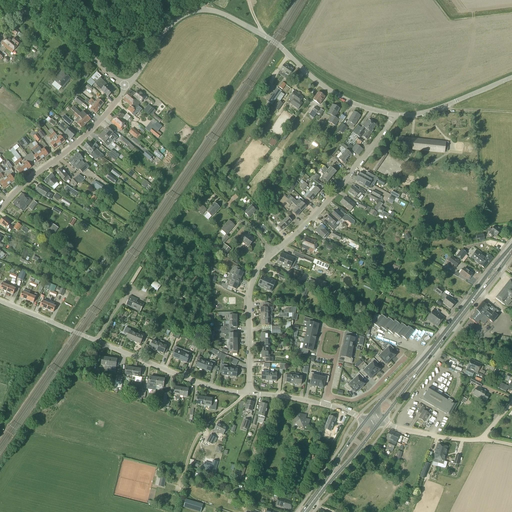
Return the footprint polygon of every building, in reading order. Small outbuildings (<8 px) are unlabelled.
[(11,32),(16,36),(19,32),(14,28),(11,32)] [(1,44),(6,48),(6,49),(12,53),(21,43),(15,38),(14,39),(9,36),(1,44)] [(57,55),(62,59),(67,52),(62,49),(57,55)] [(278,73),(282,76),(283,73),(288,77),(293,70),(284,64),(278,73)] [(54,80),(62,88),(70,79),(62,71),(54,80)] [(92,76),(95,78),(97,80),(111,94),(113,91),(107,84),(106,85),(104,83),(105,83),(103,80),(103,81),(100,78),(101,76),(97,72),(92,76)] [(111,94),(97,80),(95,78),(93,81),(95,83),(94,83),(108,97),(111,94)] [(129,98),(138,106),(140,103),(141,103),(144,100),(145,100),(147,99),(146,97),(137,90),(134,94),(130,90),(126,94),(130,97),(129,98)] [(302,104),(299,102),(303,97),(294,91),(289,98),(292,101),(290,104),(298,110),(302,104)] [(312,100),(319,105),(325,97),(318,92),(312,100)] [(126,94),(123,99),(131,106),(131,107),(130,106),(127,110),(132,114),(134,116),(137,112),(135,110),(138,106),(129,98),(130,97),(126,94)] [(277,97),(273,94),(268,102),(272,105),(277,97)] [(89,101),(99,108),(103,103),(98,99),(95,103),(91,99),(89,101)] [(99,108),(89,101),(88,103),(91,105),(93,106),(90,109),(96,114),(99,108)] [(274,108),(278,111),(283,104),(279,102),(274,108)] [(328,122),(335,126),(338,121),(338,120),(335,118),(340,109),(332,105),(327,114),(331,116),(328,122)] [(91,119),(86,115),(83,112),(81,114),(73,106),(74,107),(71,109),(75,113),(77,115),(86,124),(91,119)] [(147,113),(159,123),(161,120),(153,114),(155,111),(151,108),(147,113)] [(123,118),(127,121),(130,118),(126,114),(125,116),(120,112),(117,116),(118,118),(119,118),(120,119),(120,118),(121,120),(123,118)] [(351,127),(352,124),(354,125),(360,116),(353,112),(348,122),(346,124),(351,127)] [(86,124),(77,115),(75,113),(74,115),(76,117),(77,118),(74,121),(77,123),(77,124),(82,128),(86,124)] [(72,122),(64,115),(62,119),(69,125),(72,122)] [(118,118),(117,116),(111,123),(120,130),(127,121),(123,118),(121,120),(120,118),(120,119),(119,118),(118,118)] [(364,132),(365,132),(367,130),(366,130),(369,125),(369,126),(371,123),(368,120),(366,124),(364,124),(363,126),(363,127),(362,126),(361,128),(358,126),(351,135),(354,137),(356,135),(359,138),(364,132)] [(70,128),(63,122),(59,127),(66,133),(65,133),(71,139),(76,134),(70,128)] [(367,130),(365,132),(365,133),(362,137),(366,140),(371,133),(370,133),(371,132),(372,132),(373,131),(372,130),(376,126),(371,123),(369,126),(369,125),(366,130),(367,130)] [(338,130),(342,133),(346,127),(342,124),(338,130)] [(107,128),(103,133),(109,139),(112,141),(116,136),(113,134),(107,128)] [(129,133),(138,140),(141,136),(133,129),(129,133)] [(150,132),(158,138),(161,135),(153,129),(150,132)] [(112,141),(109,139),(103,133),(98,138),(107,146),(112,141)] [(53,137),(55,140),(60,146),(65,142),(60,136),(60,137),(59,136),(58,137),(56,134),(56,135),(53,137)] [(408,147),(412,147),(412,150),(445,153),(445,151),(448,151),(448,148),(448,144),(448,142),(448,141),(445,141),(413,138),(411,138),(399,136),(398,146),(408,147)] [(121,140),(128,146),(130,144),(123,138),(121,140)] [(132,140),(139,146),(141,144),(134,138),(132,140)] [(60,146),(55,140),(50,144),(54,149),(60,146)] [(96,154),(99,156),(102,158),(104,157),(97,149),(99,147),(96,143),(93,146),(90,142),(87,145),(96,154)] [(351,150),(358,155),(363,149),(358,146),(356,144),(351,150)] [(96,154),(87,145),(84,148),(87,152),(87,153),(89,155),(95,160),(99,156),(96,154)] [(38,153),(43,158),(48,154),(44,149),(42,150),(39,147),(36,149),(38,153)] [(18,161),(20,159),(21,158),(15,151),(13,148),(10,151),(18,161)] [(43,158),(38,153),(36,149),(33,152),(35,155),(33,157),(38,162),(43,158)] [(110,152),(117,158),(119,156),(112,150),(110,152)] [(342,155),(347,159),(351,154),(346,150),(342,155)] [(143,155),(151,162),(154,158),(146,151),(143,155)] [(153,154),(158,159),(159,158),(160,160),(163,157),(156,151),(153,154)] [(87,168),(88,169),(89,168),(86,163),(85,164),(82,161),(83,160),(77,154),(73,158),(81,167),(84,165),(87,168)] [(338,159),(339,160),(343,163),(345,161),(347,159),(342,155),(338,159)] [(81,167),(73,158),(68,162),(74,168),(75,167),(78,171),(79,170),(83,174),(88,169),(87,168),(84,165),(81,167)] [(22,166),(26,171),(31,167),(27,162),(22,166)] [(26,171),(22,166),(17,170),(21,175),(26,171)] [(322,169),(323,170),(326,173),(331,177),(336,172),(330,168),(328,170),(324,167),(322,169)] [(56,172),(63,180),(65,181),(69,178),(67,176),(68,176),(61,168),(60,169),(56,172)] [(111,172),(118,178),(121,175),(113,169),(111,172)] [(326,173),(323,170),(323,171),(321,172),(324,175),(321,179),(326,183),(327,182),(331,177),(326,173)] [(357,177),(370,184),(372,180),(359,173),(357,177)] [(44,181),(47,184),(51,188),(57,182),(53,178),(54,177),(51,174),(44,181)] [(109,174),(106,177),(115,183),(117,180),(109,174)] [(311,179),(318,185),(322,188),(324,186),(321,183),(316,180),(319,177),(315,174),(311,179)] [(5,179),(9,184),(14,180),(10,175),(5,179)] [(370,184),(357,177),(355,181),(368,188),(370,189),(371,188),(372,186),(372,185),(370,184)] [(9,184),(5,179),(0,182),(4,188),(9,184)] [(96,183),(93,188),(108,199),(112,193),(96,183)] [(35,191),(49,199),(51,194),(48,192),(49,191),(39,185),(35,191)] [(65,190),(76,197),(78,193),(67,186),(65,190)] [(311,192),(315,196),(320,191),(315,187),(311,192)] [(348,192),(355,198),(355,197),(358,199),(364,192),(359,188),(357,191),(353,187),(348,192)] [(235,194),(239,198),(245,193),(240,188),(235,194)] [(371,194),(381,199),(381,200),(382,197),(380,196),(381,195),(373,191),(371,194)] [(315,196),(311,192),(306,198),(310,202),(315,196)] [(13,203),(23,211),(31,201),(22,194),(18,199),(17,198),(13,203)] [(381,199),(371,194),(370,198),(375,201),(374,202),(377,204),(381,199)] [(340,203),(350,211),(355,205),(345,197),(340,203)] [(29,208),(32,211),(37,204),(34,201),(29,208)] [(297,208),(301,212),(306,206),(302,202),(297,208)] [(374,209),(377,211),(382,204),(380,202),(374,209)] [(206,212),(211,216),(214,213),(214,214),(219,208),(214,203),(209,209),(206,212)] [(197,210),(202,215),(206,210),(202,205),(197,210)] [(244,213),(249,217),(256,211),(251,206),(244,213)] [(301,212),(297,208),(292,213),(296,217),(301,212)] [(335,210),(331,215),(337,221),(338,222),(341,224),(344,221),(347,221),(350,224),(351,224),(352,224),(353,224),(354,222),(354,221),(353,220),(353,221),(347,215),(346,215),(342,212),(340,214),(338,213),(335,210)] [(337,221),(331,215),(330,214),(326,219),(330,223),(328,226),(333,230),(337,226),(335,224),(337,221)] [(0,222),(0,223),(6,228),(10,222),(4,217),(0,222)] [(282,222),(286,226),(291,221),(288,217),(282,222)] [(221,230),(226,235),(234,225),(229,221),(221,230)] [(286,226),(282,222),(277,227),(281,231),(286,226)] [(48,232),(53,235),(57,228),(53,225),(48,232)] [(315,231),(322,238),(325,235),(326,235),(328,233),(320,226),(315,231)] [(487,231),(489,233),(489,234),(492,236),(493,234),(496,236),(500,231),(499,231),(500,229),(497,228),(496,229),(494,227),(492,230),(489,228),(487,231)] [(331,236),(340,241),(342,236),(333,232),(331,236)] [(239,240),(248,247),(254,239),(245,233),(239,240)] [(220,241),(224,244),(229,237),(226,235),(220,241)] [(305,237),(301,248),(309,251),(313,253),(318,241),(315,240),(312,239),(305,237)] [(218,251),(225,256),(230,249),(224,244),(218,251)] [(456,256),(462,260),(467,253),(461,249),(456,256)] [(470,258),(484,269),(492,258),(487,255),(485,258),(483,257),(484,256),(477,250),(470,258)] [(285,261),(294,265),(296,260),(293,259),(294,258),(281,253),(279,259),(285,261)] [(448,261),(456,267),(459,263),(452,257),(448,261)] [(230,274),(241,278),(243,273),(239,271),(240,269),(237,268),(238,266),(226,258),(223,261),(225,267),(229,268),(232,269),(231,271),(230,274)] [(293,268),(294,265),(285,261),(279,259),(277,264),(289,269),(290,267),(293,268)] [(313,264),(316,265),(316,266),(327,270),(329,265),(315,260),(313,264)] [(459,274),(467,280),(472,274),(464,268),(459,274)] [(228,279),(238,284),(241,278),(230,274),(230,273),(228,279)] [(258,286),(271,292),(275,281),(262,276),(258,286)] [(228,279),(225,284),(222,283),(221,286),(227,289),(228,286),(229,286),(236,290),(238,284),(228,279)] [(323,291),(325,287),(320,285),(319,282),(316,281),(313,287),(323,291)] [(511,282),(510,281),(495,299),(502,303),(504,305),(505,304),(508,306),(511,301),(510,300),(511,297),(511,282)] [(0,288),(6,292),(9,286),(2,283),(0,288)] [(9,286),(6,292),(13,294),(15,289),(9,286)] [(300,296),(305,299),(310,288),(305,286),(300,296)] [(20,297),(27,300),(29,295),(22,292),(20,297)] [(181,297),(191,301),(193,297),(184,292),(181,297)] [(29,295),(27,300),(33,303),(36,295),(34,295),(34,296),(29,295)] [(126,305),(140,312),(144,304),(137,300),(137,299),(130,296),(126,305)] [(443,303),(451,309),(455,303),(447,297),(443,303)] [(40,307),(47,309),(49,304),(42,301),(40,307)] [(260,314),(269,314),(272,314),(272,310),(273,310),(273,308),(271,308),(271,305),(264,302),(264,308),(260,308),(260,314)] [(470,318),(477,324),(480,320),(485,324),(488,320),(492,323),(498,316),(497,316),(499,314),(498,313),(499,312),(496,309),(495,310),(488,303),(486,305),(482,302),(476,310),(476,311),(470,318)] [(49,304),(47,309),(53,312),(55,307),(49,304)] [(416,310),(420,313),(421,312),(425,315),(427,312),(419,306),(416,310)] [(430,314),(441,322),(444,318),(434,310),(430,314)] [(233,315),(233,313),(232,313),(222,313),(218,313),(218,316),(222,316),(222,317),(226,317),(226,322),(229,322),(237,321),(237,315),(233,315)] [(401,336),(406,340),(414,331),(408,327),(407,328),(401,324),(400,325),(395,321),(393,322),(388,318),(387,320),(381,315),(380,316),(374,314),(371,322),(380,329),(381,327),(386,332),(387,330),(393,335),(394,333),(400,337),(401,336)] [(441,322),(430,314),(427,319),(437,327),(441,322)] [(317,331),(318,325),(312,324),(313,320),(304,318),(304,322),(308,323),(307,328),(317,331)] [(226,322),(226,327),(226,331),(228,331),(232,331),(232,328),(237,327),(237,321),(229,322),(226,322)] [(126,338),(133,341),(136,334),(130,331),(131,330),(126,328),(124,332),(128,334),(126,338)] [(229,340),(237,340),(237,334),(233,334),(233,331),(232,331),(228,331),(226,331),(222,331),(221,331),(221,334),(224,334),(224,340),(226,340),(227,340),(229,340)] [(136,334),(133,341),(140,344),(141,342),(143,342),(145,338),(136,334)] [(345,337),(344,342),(353,344),(355,339),(356,339),(357,335),(351,334),(350,338),(347,337),(345,337)] [(149,348),(156,351),(159,344),(152,341),(149,348)] [(161,341),(159,344),(156,351),(163,354),(164,352),(166,353),(169,346),(163,344),(164,342),(161,341)] [(206,346),(200,343),(198,349),(204,351),(206,346)] [(307,355),(308,351),(312,352),(313,346),(303,344),(302,349),(300,349),(299,354),(307,355)] [(390,360),(392,359),(393,359),(395,357),(394,356),(395,356),(391,351),(393,349),(389,344),(386,347),(387,348),(382,352),(390,360)] [(217,358),(219,359),(222,353),(211,348),(209,353),(218,356),(217,358)] [(173,358),(179,360),(182,353),(176,350),(173,358)] [(182,353),(179,360),(186,363),(186,362),(189,363),(191,356),(190,356),(191,353),(187,352),(186,354),(182,353)] [(269,352),(261,352),(261,358),(265,358),(265,362),(272,362),(272,358),(269,358),(269,354),(272,354),(272,352),(269,352)] [(352,363),(352,359),(351,359),(352,354),(342,352),(341,357),(345,358),(344,362),(352,363)] [(389,362),(390,360),(382,352),(378,356),(377,355),(377,356),(375,358),(374,358),(379,362),(381,360),(385,365),(386,364),(387,365),(387,364),(389,363),(389,362)] [(196,367),(203,370),(206,362),(202,361),(203,358),(198,356),(195,365),(197,365),(196,367)] [(108,370),(108,366),(110,358),(102,357),(102,358),(100,357),(100,361),(102,362),(101,365),(106,366),(105,370),(108,370)] [(110,358),(108,366),(108,370),(111,371),(112,367),(116,367),(117,359),(110,358)] [(375,375),(377,373),(377,374),(379,372),(380,372),(379,371),(380,370),(376,366),(378,364),(373,359),(371,361),(372,362),(367,366),(375,375)] [(469,364),(479,369),(481,365),(470,360),(469,364)] [(206,362),(203,370),(210,372),(213,365),(214,366),(215,362),(211,361),(210,362),(209,362),(209,363),(206,362)] [(221,375),(229,376),(230,369),(225,368),(226,365),(221,364),(220,370),(222,370),(221,375)] [(477,374),(479,369),(469,364),(466,369),(465,371),(473,375),(474,372),(477,374)] [(230,369),(229,376),(236,377),(238,367),(234,366),(233,369),(230,369)] [(374,377),(373,376),(375,375),(367,366),(363,371),(362,370),(359,372),(364,377),(366,375),(370,379),(371,378),(372,379),(374,377)] [(125,378),(132,379),(133,368),(126,367),(125,375),(125,378)] [(133,368),(132,379),(131,380),(135,380),(135,377),(140,377),(141,369),(133,368)] [(261,380),(269,381),(269,373),(262,372),(261,380)] [(286,383),(293,384),(294,376),(295,373),(291,373),(290,375),(287,375),(285,375),(284,382),(286,383)] [(294,376),(293,384),(301,385),(301,382),(303,382),(304,377),(302,377),(298,376),(299,374),(295,373),(294,376)] [(357,377),(353,381),(361,390),(364,387),(363,386),(365,384),(360,380),(363,378),(358,373),(356,375),(357,377)] [(314,389),(314,388),(316,388),(319,377),(312,376),(313,375),(310,374),(309,374),(308,380),(311,381),(310,387),(311,387),(311,388),(314,389)] [(157,378),(150,377),(149,381),(148,381),(147,389),(153,390),(153,389),(156,389),(156,386),(157,378)] [(316,388),(318,389),(318,390),(319,390),(321,390),(322,389),(323,390),(324,384),(327,384),(328,378),(325,377),(325,379),(319,377),(316,388)] [(157,378),(156,386),(164,387),(165,379),(157,378)] [(470,381),(481,387),(483,384),(472,378),(470,381)] [(347,384),(344,387),(349,391),(351,389),(355,393),(357,392),(358,393),(361,390),(353,381),(348,386),(347,384)] [(179,400),(180,396),(181,388),(173,387),(172,395),(177,395),(176,399),(179,400)] [(421,400),(449,416),(457,404),(429,387),(421,400)] [(473,390),(472,392),(473,394),(473,395),(482,399),(486,401),(489,396),(485,394),(486,391),(477,387),(476,390),(475,390),(473,390)] [(181,388),(180,396),(187,397),(188,389),(181,388)] [(196,404),(204,406),(205,398),(197,397),(196,404)] [(205,398),(204,406),(210,406),(210,410),(216,410),(217,403),(212,402),(212,399),(205,398)] [(245,409),(251,411),(254,403),(247,401),(245,409)] [(261,412),(266,413),(268,406),(261,404),(257,417),(255,416),(252,428),(256,429),(258,424),(257,424),(257,423),(258,419),(259,415),(261,416),(261,412)] [(419,418),(424,422),(429,414),(423,411),(425,408),(422,407),(419,413),(421,414),(419,418)] [(302,429),(306,430),(308,426),(304,426),(306,416),(297,414),(296,418),(295,418),(293,425),(303,427),(302,429)] [(326,424),(332,427),(335,419),(329,417),(326,424)] [(241,428),(243,428),(242,430),(247,431),(250,421),(244,419),(241,428)] [(215,431),(223,435),(227,427),(219,423),(215,431)] [(254,445),(255,445),(255,447),(258,448),(258,446),(259,446),(263,435),(262,434),(265,425),(262,424),(258,433),(254,445)] [(390,441),(389,443),(395,445),(396,443),(399,435),(390,431),(386,439),(390,441)] [(399,444),(405,447),(408,439),(402,437),(399,444)] [(439,460),(442,446),(437,444),(432,462),(438,463),(439,460)] [(442,446),(439,460),(440,460),(439,462),(440,463),(442,464),(443,463),(444,462),(448,447),(442,446)] [(213,461),(212,464),(205,462),(203,468),(215,472),(216,467),(216,466),(217,464),(218,463),(213,461)] [(419,480),(422,481),(428,464),(425,463),(419,477),(420,477),(419,480)] [(276,505),(291,509),(293,502),(278,497),(276,505)] [(200,511),(203,505),(186,500),(183,507),(198,511),(200,511)]
